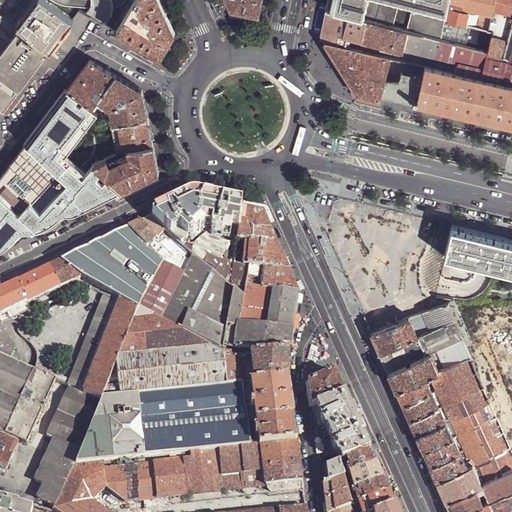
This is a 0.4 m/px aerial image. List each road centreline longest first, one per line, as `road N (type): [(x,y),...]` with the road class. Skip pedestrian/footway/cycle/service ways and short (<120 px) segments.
road 1 (tertiary): [(434,511),(279,161)]
road 2 (residential): [(189,93),(89,40),(0,159)]
road 3 (residential): [(0,270),(216,162)]
road 4 (tertiary): [(286,155),(511,208)]
road 5 (tertiary): [(321,308),(412,511)]
road 6 (tertiary): [(511,187),(300,136)]
road 7 (tertiary): [(511,151),(302,96)]
road 8 (unclassified): [(321,308),(299,342),(296,383),(315,511)]
road 9 (unknown): [(142,508),(312,487)]
road 10 (tertiary): [(262,168),(321,308)]
